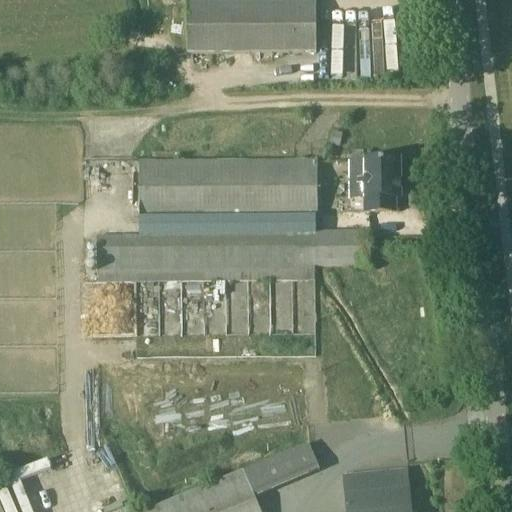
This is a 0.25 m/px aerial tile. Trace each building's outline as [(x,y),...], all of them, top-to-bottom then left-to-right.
[(316,0),(187,0),(187,57),(318,56),(316,0)] [(343,135),(334,132),(329,148),(339,151),(343,135)] [(399,162),(363,163),(348,163),(349,202),(363,202),(363,213),(396,213),(396,199),(400,199),(399,162)] [(139,164),(139,221),(139,236),(315,235),(315,220),(315,163),(139,164)] [(96,276),(98,276),(98,284),(315,282),(314,268),(371,267),(370,242),(370,235),(315,235),(139,236),(96,236),(96,276)] [(261,511),(255,496),(305,476),(319,470),(309,448),(150,511),(261,511)] [(0,492),(42,477),(39,466),(0,480),(0,492)] [(411,511),(407,471),(387,473),(344,478),(347,511),(411,511)]
